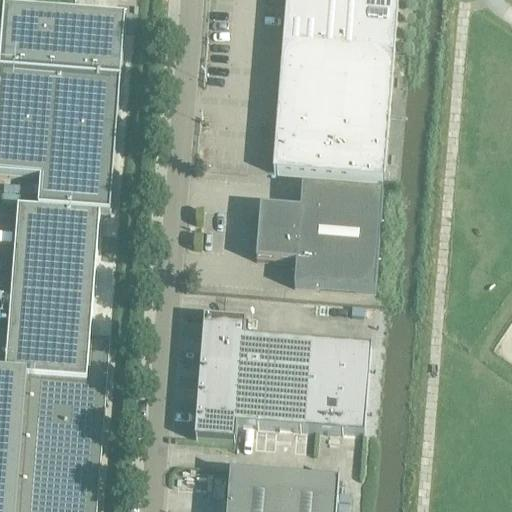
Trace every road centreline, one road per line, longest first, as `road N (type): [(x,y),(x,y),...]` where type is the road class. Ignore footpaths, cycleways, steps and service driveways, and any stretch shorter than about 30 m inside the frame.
road 1 (track): [(422,511),(466,7),(486,0)]
road 2 (unclassified): [(152,511),(192,0)]
